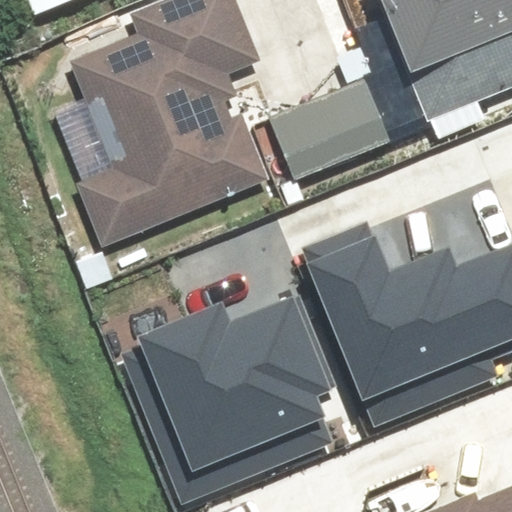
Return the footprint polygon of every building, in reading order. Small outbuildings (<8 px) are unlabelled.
[(24,0),(31,26),(107,0),(24,0)] [(244,0),(176,0),(94,40),(71,51),(111,179),(76,196),(97,265),(285,173),(266,108),(238,122),(224,78),(263,59),(244,0)] [(511,93),(511,0),(482,0),(465,9),(462,0),(385,0),(430,136),(511,93)] [(401,140),(376,77),(272,118),(297,181),(401,140)] [(488,154),(406,188),(424,232),(506,198),(488,154)] [(377,217),(303,246),(373,421),(510,366),(502,348),(511,343),(511,233),(458,255),(452,240),(395,263),(377,217)] [(337,434),(280,273),(133,324),(190,485),(337,434)] [(511,459),(511,405),(505,388),(421,423),(447,486),(511,459)] [(511,511),(511,478),(422,511),(511,511)]
